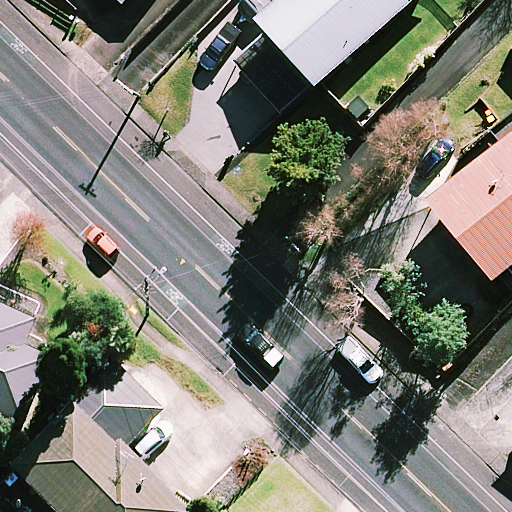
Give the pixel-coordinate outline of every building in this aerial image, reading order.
[(132,0),(114,0),(124,9),(132,0)] [(292,0),(258,32),(271,46),(241,73),(281,117),(311,90),(315,94),(418,0),(292,0)] [(511,274),(511,141),(430,211),(495,288),(511,274)] [(20,358),(32,331),(0,317),(0,426),(22,436),(50,370),(20,358)] [(159,422),(108,374),(6,483),(37,511),(172,511),(120,463),(159,422)]
